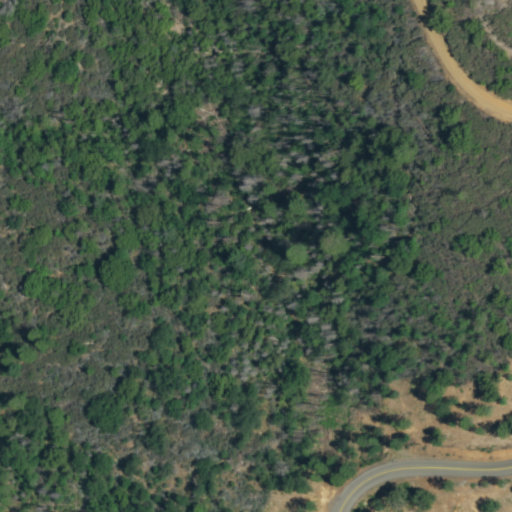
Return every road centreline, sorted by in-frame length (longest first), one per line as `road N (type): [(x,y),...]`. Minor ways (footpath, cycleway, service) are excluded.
road 1 (secondary): [(328,511),(367,483),(408,470),(511,467)]
road 2 (residential): [(511,116),(467,86),(422,0)]
